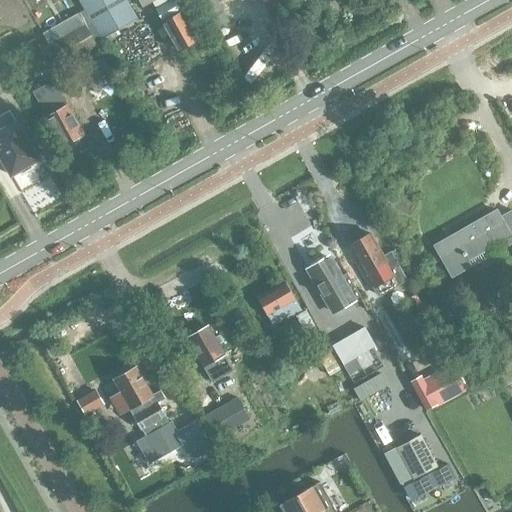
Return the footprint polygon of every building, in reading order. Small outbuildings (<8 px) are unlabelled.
[(174,0),(154,0),(152,2),(179,50),(197,39),(174,0)] [(217,0),(202,0),(217,27),(229,21),(217,0)] [(62,66),(97,46),(78,13),(64,21),(71,33),(50,45),(62,66)] [(63,146),(84,133),(51,80),(30,93),(63,146)] [(0,156),(11,175),(19,170),(21,174),(33,168),(30,164),(39,159),(9,109),(0,114),(0,156)] [(494,252),(511,241),(511,210),(511,211),(499,218),(495,211),(486,216),(485,213),(451,232),(453,235),(434,246),(452,276),(472,265),(471,264),(470,264),(468,260),(492,247),(494,251),(493,251),(494,252)] [(369,232),(348,244),(373,286),(393,275),(369,232)] [(360,296),(348,275),(342,279),(340,276),(329,257),(307,269),(332,312),(360,296)] [(286,282),(257,299),(273,326),(301,310),(286,282)] [(306,309),(298,313),(302,321),(310,317),(306,309)] [(213,381),(232,369),(208,326),(187,338),(213,381)] [(355,358),(375,346),(364,327),(332,346),(342,364),(341,366),(350,381),(364,373),(355,358)] [(331,352),(319,359),(330,379),(342,372),(331,352)] [(426,409),(473,383),(462,363),(425,383),(422,376),(411,382),(426,409)] [(130,409),(142,430),(160,419),(162,423),(167,420),(156,401),(163,397),(159,389),(152,394),(136,367),(113,380),(119,391),(108,397),(119,415),(130,409)] [(363,399),(391,383),(383,370),(355,386),(363,399)] [(92,405),(94,408),(102,403),(95,391),(78,401),(83,410),(92,405)] [(238,398),(203,417),(213,435),(248,416),(238,398)] [(157,458),(170,450),(183,443),(171,421),(145,437),(157,458)] [(420,435),(397,447),(414,479),(437,467),(420,435)] [(447,464),(428,474),(435,488),(455,478),(447,464)] [(428,474),(403,487),(411,501),(435,488),(428,474)] [(283,511),(336,511),(319,482),(279,505),(283,511)]
